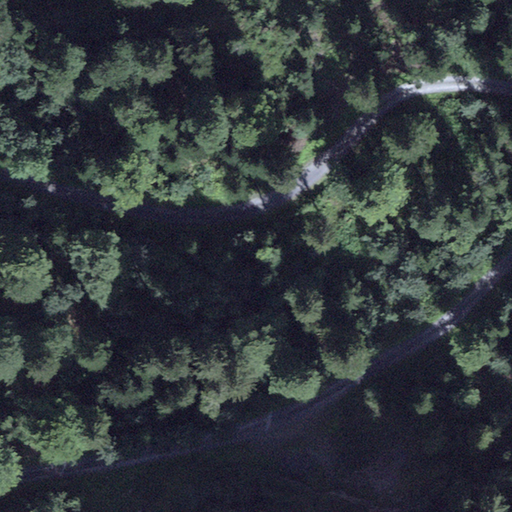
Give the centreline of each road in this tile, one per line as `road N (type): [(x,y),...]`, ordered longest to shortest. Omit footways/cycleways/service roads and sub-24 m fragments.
road 1 (track): [(511,262),(449,327),(368,366),(283,423),(0,481)]
road 2 (track): [(0,173),(141,211),(218,217),(271,203),(322,168),(394,90),(453,81),(511,92)]
